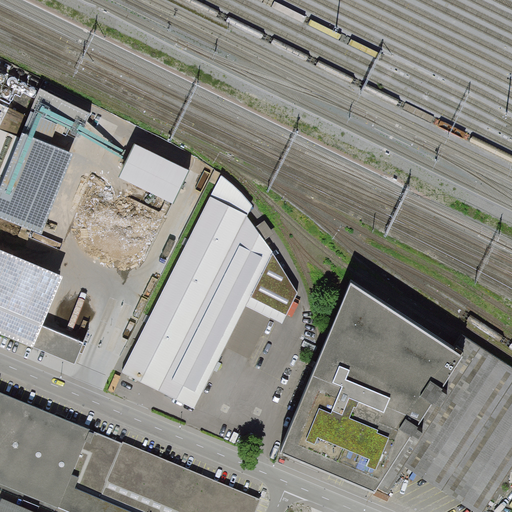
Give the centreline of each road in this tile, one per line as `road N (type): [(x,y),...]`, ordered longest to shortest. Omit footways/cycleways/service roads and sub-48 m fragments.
road 1 (tertiary): [(286,484),(0,363)]
road 2 (unknown): [(78,396),(106,318),(92,259),(92,165),(85,151),(49,130)]
road 3 (unknown): [(184,441),(214,407),(270,368),(299,311)]
